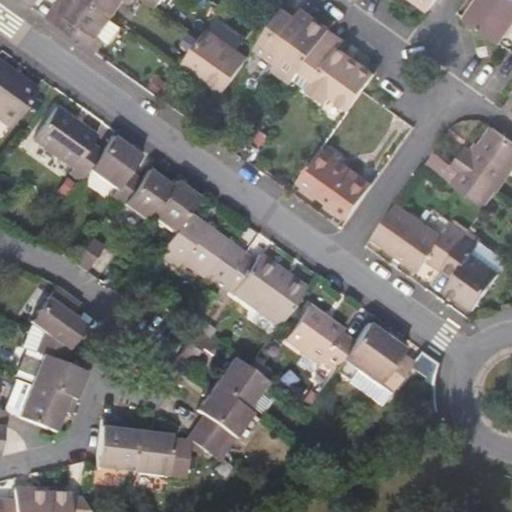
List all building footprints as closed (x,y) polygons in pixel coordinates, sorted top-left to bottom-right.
[(65,4),(60,0),(59,0),(46,18),(52,22),(65,4)] [(52,22),(94,52),(103,40),(98,37),(110,19),(84,0),(60,0),(65,4),(52,22)] [(84,0),(110,19),(123,1),(129,3),(131,0),(84,0)] [(412,0),(427,11),(435,0),(412,0)] [(499,43),(511,25),(511,0),(479,0),(465,19),(499,43)] [(302,24),(294,18),(282,10),(254,48),(276,64),(272,70),(290,84),(293,80),(323,38),(329,30),(309,16),(302,24)] [(300,10),(294,18),(302,24),(309,16),(303,11),(300,10)] [(247,58),(206,30),(201,38),(181,66),(221,94),(247,58)] [(323,38),(337,48),(342,39),(329,30),(323,38)] [(323,38),(293,80),(325,104),(330,97),(348,111),(363,90),(374,74),(337,48),(323,38)] [(0,120),(8,127),(36,87),(23,78),(18,85),(0,72),(0,120)] [(87,170),(100,152),(92,145),(97,137),(57,108),(33,141),(73,170),(70,175),(79,181),(87,170)] [(496,192),(511,168),(511,141),(504,136),(492,128),(473,153),(465,147),(451,166),(460,172),(452,185),(484,208),(496,192)] [(248,162),(249,160),(257,149),(248,142),(240,136),(232,148),(230,149),(248,162)] [(115,190),(128,172),(139,156),(127,148),(111,137),(100,152),(87,170),(115,190)] [(372,185),(321,148),(297,182),(348,219),(372,185)] [(451,166),(432,152),(423,164),(452,185),(460,172),(451,166)] [(123,204),(146,221),(150,215),(171,187),(159,178),(147,170),(140,181),(123,204)] [(128,172),(115,190),(111,195),(123,204),(140,181),(128,172)] [(77,185),(69,179),(58,191),(67,198),(77,185)] [(198,198),(185,189),(174,181),(171,187),(150,215),(173,232),(183,218),(186,214),(198,198)] [(463,238),(464,236),(450,226),(441,237),(395,205),(372,238),(418,271),(426,259),(441,270),(463,238)] [(203,226),(186,214),(183,218),(200,230),(203,226)] [(243,254),(203,226),(200,230),(183,218),(173,232),(157,254),(176,267),(179,263),(218,289),(220,287),(241,257),(243,254)] [(73,263),(86,272),(103,248),(91,238),(73,263)] [(451,277),(449,281),(453,285),(448,294),(472,310),(497,274),(470,254),(475,247),(463,238),(441,270),(451,277)] [(220,287),(278,326),(302,292),(283,279),(286,275),(258,256),(252,264),(241,257),(220,287)] [(133,289),(142,276),(130,267),(113,292),(125,300),(133,289)] [(305,289),(286,275),(283,279),(302,292),(305,289)] [(443,290),(448,294),(453,285),(449,281),(443,290)] [(80,304),(53,285),(28,322),(30,324),(43,333),(68,350),(85,325),(71,315),(80,304)] [(331,370),(352,342),(338,333),(340,330),(307,306),(283,339),(316,363),(319,361),(331,370)] [(216,330),(198,318),(190,329),(195,332),(207,340),(216,330)] [(331,370),(326,379),(340,389),(348,380),(381,404),(408,365),(397,357),(402,349),(365,323),(352,342),(331,370)] [(195,358),(201,363),(206,362),(216,347),(207,340),(195,332),(177,356),(190,364),(195,358)] [(36,353),(44,356),(63,363),(68,350),(43,333),(36,353)] [(439,364),(426,355),(418,365),(436,377),(437,370),(439,364)] [(63,363),(44,356),(32,383),(75,400),(80,386),(86,372),(63,363)] [(232,358),(212,386),(243,409),(263,381),(247,369),(232,358)] [(271,372),(254,360),(247,369),(263,381),(264,382),(271,372)] [(53,432),(60,418),(63,411),(69,414),(75,400),(32,383),(16,418),(38,426),(53,432)] [(203,416),(226,432),(234,438),(251,414),(243,409),(212,386),(195,410),(203,416)] [(434,400),(419,405),(426,422),(438,417),(435,405),(434,400)] [(226,432),(203,416),(195,427),(218,443),(226,432)] [(137,431),(115,428),(116,421),(101,419),(95,462),(94,467),(132,472),(137,431)] [(195,427),(187,438),(209,455),(218,443),(195,427)] [(171,439),(172,435),(137,431),(132,472),(182,479),(187,441),(171,439)] [(371,443),(354,431),(347,440),(355,446),(358,448),(371,443)] [(68,511),(69,498),(69,494),(45,494),(31,493),(31,489),(14,489),(13,502),(12,511),(68,511)] [(87,511),(81,498),(69,498),(68,511),(87,511)] [(0,511),(12,511),(13,502),(0,501),(0,511)]
